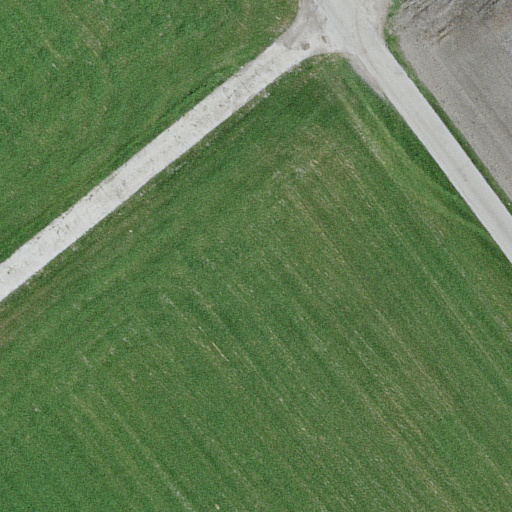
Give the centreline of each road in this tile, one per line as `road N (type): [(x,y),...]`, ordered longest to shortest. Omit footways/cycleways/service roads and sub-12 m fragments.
road 1 (track): [(352,0),(0,282)]
road 2 (track): [(342,0),(511,232)]
